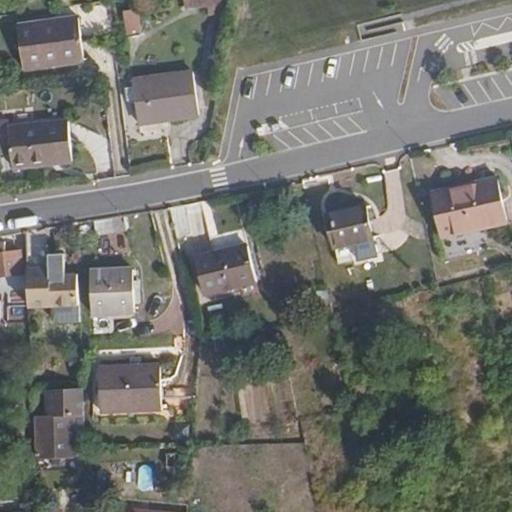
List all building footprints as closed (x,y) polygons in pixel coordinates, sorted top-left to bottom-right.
[(221,0),(176,0),(178,6),(200,1),(201,8),(222,6),(221,0)] [(132,7),(115,9),(119,36),(136,33),(132,7)] [(73,14),(14,23),(19,65),(79,58),(73,14)] [(125,80),(125,82),(127,97),(130,120),(189,111),(183,71),(125,80)] [(127,97),(125,82),(117,83),(120,98),(127,97)] [(61,120),(1,127),(6,168),(66,160),(61,120)] [(492,172),(432,186),(442,230),(503,215),(492,172)] [(191,233),(184,201),(169,205),(178,235),(191,233)] [(365,203),(327,213),(338,256),(376,245),(365,203)] [(113,214),(93,218),(95,230),(127,225),(124,212),(113,214)] [(215,252),(197,256),(204,291),(257,279),(246,228),(212,236),(215,252)] [(0,242),(0,272),(21,272),(19,252),(1,253),(0,242)] [(79,307),(78,273),(64,273),(64,253),(44,253),(45,270),(26,270),(27,308),(79,307)] [(134,269),(91,270),(92,313),(135,310),(134,269)] [(23,308),(24,277),(3,276),(2,307),(23,308)] [(128,358),(128,366),(140,366),(140,357),(128,358)] [(140,366),(128,366),(99,367),(101,412),(159,409),(158,365),(140,366)] [(71,418),(36,418),(36,456),(73,455),(71,418)] [(165,454),(165,470),(181,469),(181,453),(165,454)]
